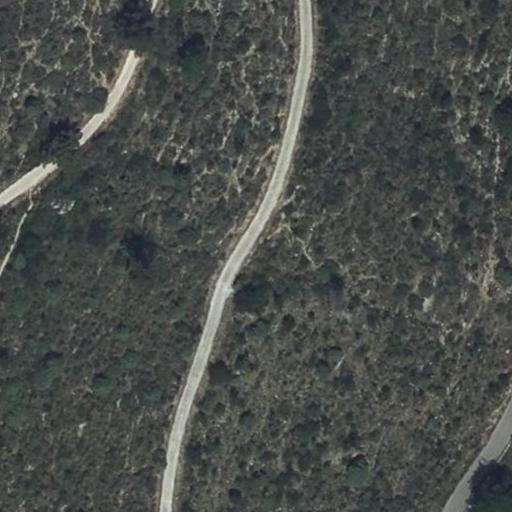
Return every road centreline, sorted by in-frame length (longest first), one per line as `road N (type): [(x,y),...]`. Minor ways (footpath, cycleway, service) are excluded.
road 1 (track): [(303,0),(308,52),(275,189),(231,271),(176,431),(168,511)]
road 2 (track): [(152,0),(121,88),(28,183)]
